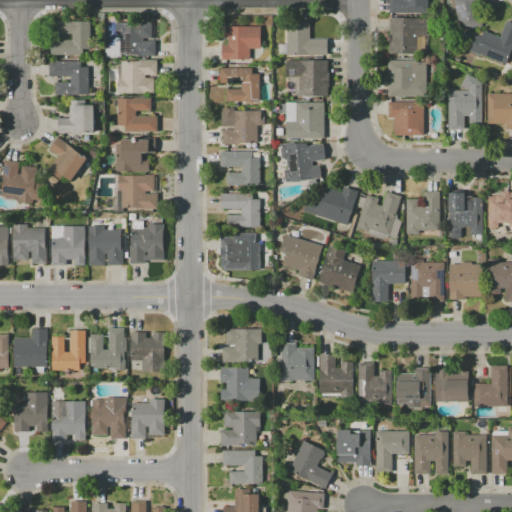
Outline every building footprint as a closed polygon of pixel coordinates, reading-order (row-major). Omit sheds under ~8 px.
[(428,0),(428,6),(428,13),(389,13),(389,0),(428,0)] [(494,0),(496,5),(479,10),(483,25),(461,31),(455,8),(447,10),(444,0),(494,0)] [(390,18),(428,18),(428,35),(417,35),(417,54),(389,54),(390,18)] [(469,50),(474,37),(477,36),(481,37),(484,31),(499,37),(506,20),(511,22),(511,47),(505,64),(481,54),(481,55),(469,50)] [(90,21),(90,49),(84,49),(84,55),(51,56),(51,40),(73,39),(73,32),(71,32),(71,34),(55,34),(54,22),(90,21)] [(106,48),(110,48),(110,46),(115,46),(115,23),(152,22),(152,38),(143,38),(143,41),(155,41),(156,56),(106,57),(106,48)] [(310,22),(310,38),(329,38),(329,55),(288,55),(287,22),(310,22)] [(261,26),(261,49),(250,49),(250,60),(222,60),(222,44),(228,44),(228,36),(222,36),(222,26),(261,26)] [(118,61),(142,61),(142,60),(158,59),(158,75),(145,75),(145,78),(154,78),(154,94),(118,94),(118,61)] [(287,60),(327,60),(327,71),(329,71),(329,87),(328,87),(328,97),(300,97),(300,77),(287,77),(287,60)] [(387,97),(388,60),(416,60),(416,62),(426,62),(426,97),(387,97)] [(49,61),(86,61),(86,67),(89,67),(89,95),(55,95),(55,82),(70,82),(70,76),(49,76),(49,61)] [(220,68),(252,68),(252,73),(260,73),(260,101),(226,101),(226,89),(242,89),(242,83),(220,83),(220,68)] [(466,74),(482,80),(482,121),(469,121),(469,116),(464,116),(464,129),(448,129),(448,91),(469,91),(469,89),(461,86),(466,74)] [(488,94),(511,94),(511,130),(505,130),(505,124),(488,124),(488,94)] [(118,98),(152,98),(152,110),(136,110),(136,116),(158,116),(158,131),(125,132),(125,126),(118,126),(118,98)] [(58,133),(58,118),(70,118),(69,100),(85,100),(86,105),(93,105),(93,99),(101,99),(102,132),(58,133)] [(297,102),(323,102),(323,139),(287,139),(287,122),(297,122),(297,102)] [(388,102),(423,102),(423,136),(393,135),(393,118),(388,118),(388,102)] [(264,117),(264,125),(258,125),(258,143),(240,143),(240,144),(222,145),(222,129),(234,129),(234,126),(222,126),(221,110),(223,110),(223,108),(235,107),(235,111),(261,111),(261,117),(264,117)] [(58,137),(87,158),(70,180),(51,166),(58,157),(49,149),(58,137)] [(116,144),(122,144),(122,139),(147,139),(147,138),(155,138),(155,152),(150,152),(150,153),(142,153),(142,162),(141,162),(141,165),(149,165),(150,171),(116,172),(116,144)] [(280,144),(288,143),(288,144),(303,143),(306,143),(307,146),(310,146),(310,145),(324,144),(325,159),(312,161),(314,180),(286,182),(284,170),(287,169),(286,159),(281,159),(280,144)] [(220,152),(253,152),(253,158),(260,158),(260,185),(226,185),(226,172),(241,172),(241,166),(220,167),(220,152)] [(0,195),(5,160),(19,162),(18,174),(21,174),(23,163),(39,165),(36,185),(44,186),(42,201),(34,200),(33,203),(18,201),(18,198),(0,195)] [(119,175),(154,175),(154,191),(146,191),(146,194),(159,194),(159,208),(122,208),(122,190),(119,190),(119,175)] [(303,211),(308,198),(319,201),(320,199),(321,199),(325,186),(334,189),(341,192),(343,186),(358,191),(353,207),(348,225),(303,211)] [(406,199),(424,199),(424,191),(439,191),(439,222),(440,222),(440,230),(419,230),(419,234),(406,234),(406,199)] [(401,219),(395,238),(389,236),(388,241),(350,229),(355,213),(356,214),(358,209),(356,209),(360,196),(366,198),(367,195),(379,198),(377,204),(382,206),(386,192),(401,197),(396,214),(398,215),(397,218),(401,219)] [(489,195),(506,195),(506,192),(511,192),(511,227),(488,227),(489,195)] [(220,193),(253,193),(253,199),(261,199),(261,227),(226,227),(226,215),(242,215),(242,208),(220,208),(220,193)] [(449,193),(465,193),(465,196),(474,196),(474,197),(480,197),(480,199),(483,199),(483,235),(470,235),(470,227),(463,227),(460,228),(460,239),(452,239),(452,237),(449,237),(449,193)] [(163,224),(164,260),(145,260),(145,263),(130,263),(130,245),(131,245),(131,228),(133,228),(133,222),(143,221),(144,228),(149,228),(149,225),(163,224)] [(13,224),(29,224),(29,228),(46,228),(46,264),(32,264),(32,252),(29,252),(29,260),(14,260),(13,224)] [(0,226),(8,227),(7,265),(0,265),(0,226)] [(52,226),(85,226),(85,265),(74,265),(74,259),(67,259),(67,265),(52,265),(52,243),(53,243),(53,238),(52,238),(52,236),(52,226)] [(89,226),(104,226),(104,229),(120,229),(120,237),(121,237),(121,248),(123,248),(123,265),(108,265),(108,253),(105,253),(105,265),(89,265),(89,226)] [(222,271),(222,255),(228,255),(228,251),(221,252),(221,237),(235,237),(235,235),(239,234),(244,234),(244,235),(246,235),(246,234),(255,234),(255,242),(261,241),(262,270),(222,271)] [(285,234),(323,246),(311,280),(297,275),(299,271),(282,265),(287,253),(280,251),(285,234)] [(329,245),(346,250),(343,260),(362,266),(354,293),(318,283),(329,245)] [(415,259),(423,259),(423,262),(444,262),(444,270),(444,302),(429,302),(429,287),(422,287),(422,302),(415,302),(415,259)] [(489,259),(500,259),(500,262),(511,262),(511,302),(505,302),(506,288),(501,288),(501,292),(500,292),(500,293),(489,293),(489,259)] [(373,261),(406,261),(406,283),(388,283),(388,301),(372,301),(372,268),(373,268),(373,261)] [(450,264),(459,264),(459,262),(472,262),(472,264),(487,264),(487,296),(465,296),(465,299),(450,299),(450,264)] [(124,328),(124,370),(115,370),(115,368),(91,368),(90,334),(103,334),(103,349),(109,349),(109,328),(124,328)] [(13,338),(32,338),(32,329),(48,329),(48,368),(13,368),(13,338)] [(226,329),(262,329),(262,331),(263,331),(263,338),(262,338),(262,344),(259,344),(259,362),(223,362),(223,347),(235,347),(235,345),(226,345),(226,329)] [(85,330),(85,363),(80,363),(80,370),(52,370),(52,337),(65,337),(65,352),(71,352),(71,330),(85,330)] [(130,332),(146,332),(146,338),(153,338),(153,332),(165,332),(165,358),(162,358),(162,372),(142,372),(142,361),(130,361),(130,332)] [(0,335),(9,335),(9,369),(0,369),(0,335)] [(281,381),(280,343),(297,342),(297,347),(315,347),(315,381),(304,381),(304,380),(294,380),(294,381),(281,381)] [(319,354),(335,354),(336,368),(340,368),(340,362),(354,362),(355,394),(341,394),(341,397),(320,397),(319,354)] [(358,362),(374,363),(374,376),(379,376),(379,370),(392,370),(391,404),(377,404),(378,402),(358,401),(358,362)] [(435,366),(451,366),(451,372),(459,372),(459,371),(469,371),(469,401),(436,401),(435,366)] [(507,366),(507,406),(474,406),(474,383),(491,384),(492,366),(507,366)] [(221,367),(250,368),(249,378),(261,379),(260,401),(221,401),(221,389),(227,389),(227,383),(221,382),(221,367)] [(397,403),(397,374),(414,374),(415,368),(431,368),(430,406),(420,406),(420,408),(407,408),(407,403),(397,403)] [(48,392),(48,432),(37,432),(37,426),(30,426),(30,432),(15,432),(14,403),(25,403),(25,392),(48,392)] [(92,399),(107,399),(107,402),(124,402),(125,439),(111,439),(110,426),(107,426),(107,435),(92,435),(92,399)] [(133,403),(150,402),(150,399),(165,399),(165,435),(149,435),(149,427),(146,427),(146,438),(131,439),(131,420),(132,420),(132,408),(133,408),(133,403)] [(53,401),(85,401),(85,441),(75,441),(75,434),(67,434),(67,441),(53,441),(53,401)] [(224,412),(260,412),(260,427),(257,427),(257,444),(240,444),(240,446),(221,446),(221,430),(233,430),(233,428),(224,428),(224,412)] [(511,428),(511,460),(507,460),(508,473),(492,474),(491,431),(508,431),(508,428),(511,428)] [(338,430),(371,430),(371,466),(355,466),(355,462),(338,462),(338,430)] [(376,431),(409,431),(409,454),(392,454),(392,472),(375,472),(376,431)] [(414,435),(435,435),(435,432),(448,432),(448,474),(436,474),(436,461),(431,461),(431,474),(414,474),(414,435)] [(486,435),(487,473),(471,473),(471,460),(466,460),(466,466),(453,467),(453,432),(466,432),(466,435),(486,435)] [(289,471),(304,441),(324,451),(324,452),(325,453),(322,459),(321,458),(317,466),(333,474),(326,488),(289,471)] [(222,450),(256,450),(256,456),(263,456),(263,484),(229,484),(229,471),(244,471),(244,465),(223,465),(222,450)] [(223,511),(223,507),(235,507),(235,489),(242,489),(242,494),(258,494),(257,486),(265,486),(265,496),(261,496),(261,501),(260,501),(260,511),(223,511)] [(289,491),(324,494),(322,509),(318,509),(317,511),(287,511),(288,502),(282,501),(283,492),(289,493),(289,491)] [(131,511),(131,501),(146,500),(146,511),(152,511),(152,500),(165,500),(165,511),(131,511)] [(50,511),(50,501),(63,501),(63,511),(71,511),(71,501),(86,501),(86,511),(50,511)] [(92,511),(92,503),(107,503),(107,508),(114,508),(114,503),(126,503),(126,511),(92,511)]
